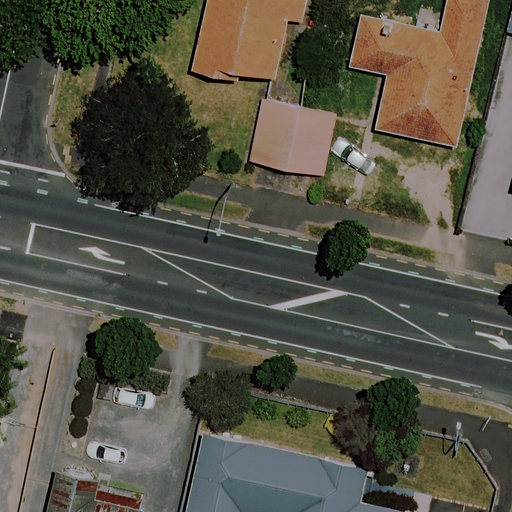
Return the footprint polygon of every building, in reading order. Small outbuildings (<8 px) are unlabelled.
[(293,22),(310,26),(316,0),(212,0),(196,68),(235,78),(237,67),(279,78),(293,22)] [(500,0),(453,0),(448,18),(380,0),(373,0),(357,64),(393,73),(379,125),(462,146),(500,0)] [(511,42),(503,40),(482,115),(511,123),(511,42)] [(338,113),(266,99),(254,161),(326,175),(338,113)] [(370,465),(204,429),(185,511),(243,511),(244,509),(258,511),(425,511),(428,501),(365,488),(370,465)] [(143,511),(149,488),(62,468),(52,511),(143,511)]
